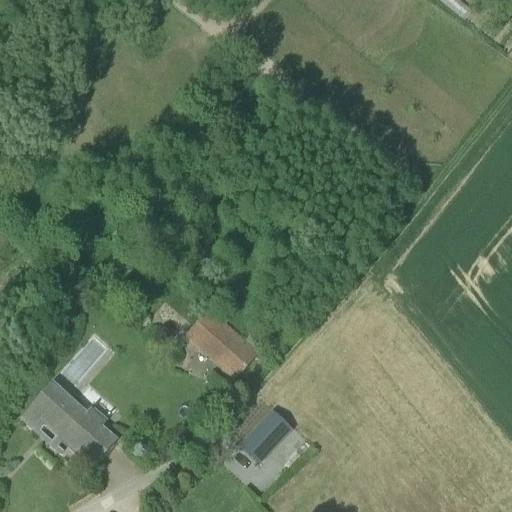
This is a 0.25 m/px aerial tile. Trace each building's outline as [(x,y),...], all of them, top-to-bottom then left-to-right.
[(0,0),(0,9),(8,0),(0,0)] [(257,354),(210,313),(188,339),(235,379),(257,354)] [(78,393),(110,357),(95,343),(62,379),(78,393)] [(92,465),(112,442),(99,430),(107,422),(93,410),(91,412),(89,410),(85,414),(52,384),(20,421),(37,436),(46,425),(92,465)] [(258,468),(288,437),(278,428),(248,458),(258,468)]
